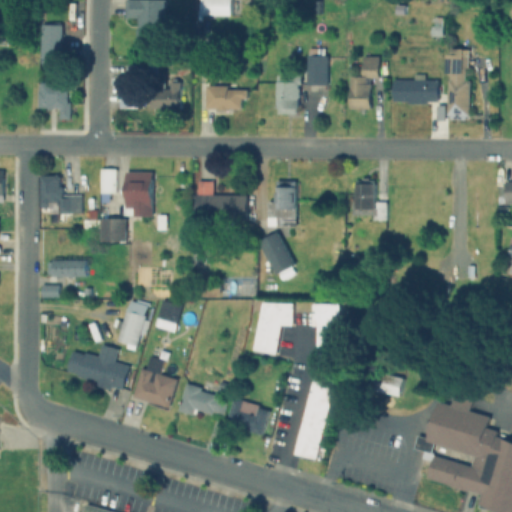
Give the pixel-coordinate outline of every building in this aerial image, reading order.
[(125,0),(165,0),(165,41),(136,40),(136,28),(138,28),(138,16),(125,16),(125,0)] [(200,0),(201,16),(233,16),(233,0),(200,0)] [(40,24),(61,24),(61,55),(40,55),(40,24)] [(431,26),(443,26),(443,37),(431,36),(431,26)] [(305,53),(328,54),(328,85),(304,85),(305,53)] [(447,54),(470,54),(470,68),(466,68),(466,80),(469,80),(469,114),(466,114),(466,119),(452,119),(452,114),(448,114),(448,79),(451,79),(451,73),(447,73),(447,54)] [(362,75),(362,56),(378,56),(377,76),(362,75)] [(204,62),(213,62),(213,83),(204,83),(204,62)] [(276,76),(299,76),(298,113),(275,112),(276,76)] [(349,76),(365,76),(365,84),(371,84),(371,110),(349,109),(349,76)] [(392,79),(439,80),(438,101),(392,100),(392,79)] [(156,80),(180,81),(180,109),(156,109),(156,80)] [(39,82),(70,82),(70,119),(59,119),(59,107),(39,107),(39,82)] [(121,85),(139,85),(139,108),(120,108),(121,85)] [(217,89),(247,89),(247,98),(241,98),(241,110),(217,110),(217,89)] [(101,168),(117,168),(117,192),(100,192),(101,168)] [(123,214),(124,172),(151,172),(151,214),(123,214)] [(63,194),(81,194),(81,213),(58,213),(58,206),(40,206),(40,174),(63,174),(63,194)] [(371,211),(356,211),(357,180),(376,180),(375,201),(386,201),(386,220),(371,220),(371,211)] [(196,193),(198,193),(198,181),(213,181),(213,193),(246,194),(246,219),(196,219),(196,193)] [(276,181),(297,181),(296,226),(268,226),(268,201),(275,201),(276,181)] [(100,239),(100,218),(126,218),(126,240),(100,239)] [(277,232),(293,264),(275,273),(259,241),(277,232)] [(53,259),(86,259),(85,276),(53,276),(53,259)] [(41,284),(57,284),(57,295),(41,295),(41,284)] [(163,299),(183,305),(175,333),(155,326),(163,299)] [(252,350),(262,301),(293,302),(292,326),(281,325),(275,355),(252,350)] [(331,392),(315,459),(294,454),(315,363),(315,326),(311,326),(311,303),(337,303),(337,368),(333,384),(338,385),(337,394),(331,392)] [(118,339),(127,309),(146,315),(137,344),(118,339)] [(84,352),(98,357),(102,344),(117,349),(113,361),(130,366),(123,388),(110,384),(109,389),(93,384),(95,379),(68,371),(74,352),(83,355),(84,352)] [(150,355),(163,359),(159,373),(177,379),(168,408),(132,396),(141,368),(146,369),(150,355)] [(399,395),(374,388),(379,370),(404,378),(399,395)] [(201,389),(215,394),(216,391),(229,395),(223,415),(213,412),(212,415),(195,409),(193,414),(178,409),(186,382),(201,387),(201,389)] [(511,511),(498,511),(477,506),(481,493),(427,477),(434,454),(470,465),(473,454),(434,443),(431,453),(413,447),(417,434),(427,437),(438,399),(452,403),(454,395),(472,400),(469,411),(490,417),(487,428),(498,431),(496,436),(511,440),(511,511)] [(233,397),(269,408),(261,433),(251,430),(252,426),(234,421),(235,417),(228,414),(233,397)] [(81,511),(84,503),(112,511),(81,511)]
